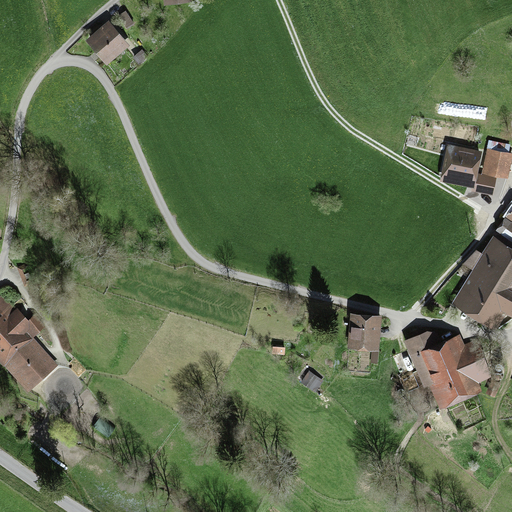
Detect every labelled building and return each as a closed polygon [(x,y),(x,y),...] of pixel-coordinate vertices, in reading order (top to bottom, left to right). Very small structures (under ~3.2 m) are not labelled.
[(133,24),(126,12),(120,16),(127,27),(133,24)] [(97,36),(92,40),(108,58),(124,44),(109,26),(105,29),(103,26),(95,34),(97,36)] [(143,50),(135,57),(140,63),(148,56),(143,50)] [(474,178),(472,189),(492,192),(495,177),(476,173),(480,156),(452,150),(447,173),(474,178)] [(505,174),(509,154),(492,151),(490,160),(485,159),(483,170),(505,174)] [(496,229),(511,240),(511,222),(505,217),(496,229)] [(473,268),(482,274),(464,302),(493,320),(501,306),(511,312),(511,248),(493,237),(473,268)] [(35,263),(21,269),(27,283),(41,277),(35,263)] [(19,295),(11,303),(5,297),(0,301),(0,360),(28,391),(57,365),(32,338),(45,326),(35,315),(28,321),(19,312),(28,304),(19,295)] [(373,346),(375,318),(351,316),(349,345),(373,346)] [(429,380),(440,406),(446,404),(444,398),(473,386),(472,384),(492,375),(480,348),(481,347),(478,339),(463,345),(459,335),(440,343),(436,333),(429,336),(427,331),(406,340),(424,382),(429,380)] [(322,382),(308,373),(302,382),(315,391),(322,382)]
